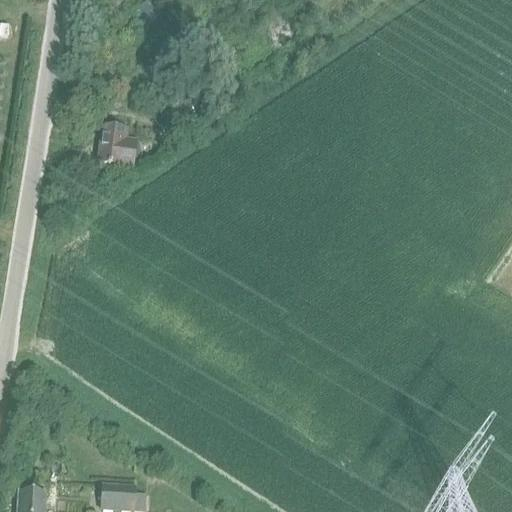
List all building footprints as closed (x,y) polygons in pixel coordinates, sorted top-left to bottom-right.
[(0,26),(0,39),(8,40),(9,27),(0,26)] [(184,105),(153,125),(167,146),(198,126),(184,105)] [(105,132),(100,167),(130,171),(133,146),(123,145),(125,135),(105,132)] [(133,511),(135,490),(101,488),(99,511),(133,511)] [(44,511),(46,498),(21,496),(19,511),(44,511)]
